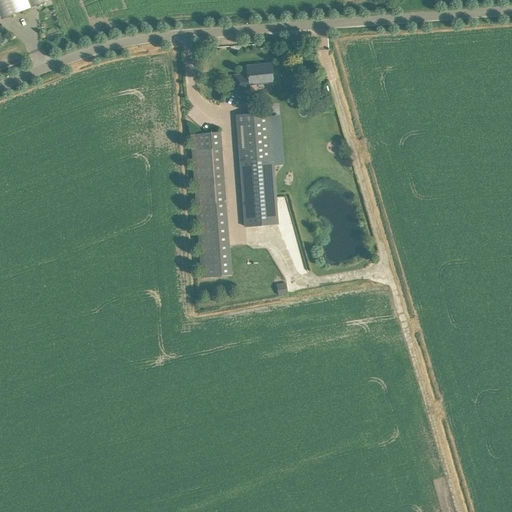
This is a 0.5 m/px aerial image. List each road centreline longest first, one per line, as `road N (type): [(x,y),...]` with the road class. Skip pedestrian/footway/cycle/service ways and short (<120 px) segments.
road 1 (unclassified): [(0,86),(77,55),(161,36),(511,10)]
road 2 (track): [(459,511),(333,85)]
